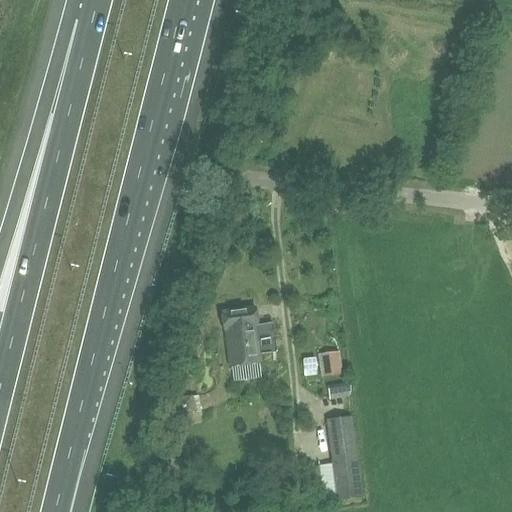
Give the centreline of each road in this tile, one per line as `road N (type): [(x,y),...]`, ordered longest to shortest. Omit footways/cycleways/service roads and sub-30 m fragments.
road 1 (motorway): [(53,511),(183,0)]
road 2 (motorway): [(89,25),(0,385)]
road 3 (unclassified): [(511,205),(245,176)]
road 4 (motorway): [(89,25),(0,253)]
